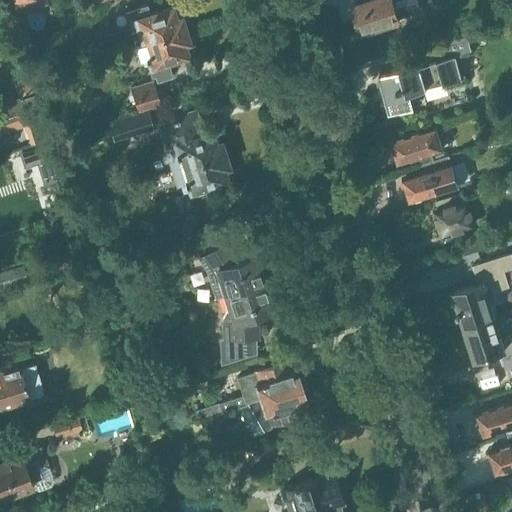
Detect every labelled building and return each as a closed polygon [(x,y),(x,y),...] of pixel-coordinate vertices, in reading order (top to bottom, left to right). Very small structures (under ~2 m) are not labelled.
[(11,0),(16,14),(48,4),(46,0),(11,0)] [(372,0),(354,5),(362,31),(401,19),(397,6),(417,0),(372,0)] [(151,13),(148,4),(125,11),(136,45),(186,28),(182,15),(177,17),(173,6),(151,13)] [(146,57),(152,76),(156,75),(157,80),(172,76),(168,61),(189,55),(185,43),(190,42),(186,28),(136,45),(140,58),(146,57)] [(412,106),(412,109),(428,105),(424,88),(463,78),(457,55),(473,50),(468,32),(421,45),(425,58),(448,52),(449,56),(379,74),(389,112),(412,106)] [(153,80),(130,87),(138,112),(138,113),(149,110),(159,106),(161,105),(153,80)] [(23,104),(0,111),(0,134),(29,125),(23,104)] [(108,121),(114,141),(155,128),(149,110),(138,113),(138,112),(108,121)] [(172,170),(175,169),(226,153),(221,138),(217,139),(214,130),(202,134),(195,113),(181,117),(180,115),(174,117),(175,119),(157,125),(165,149),(168,148),(170,153),(167,154),(172,170)] [(446,155),(437,125),(393,140),(400,162),(420,156),(423,162),(434,159),(446,155)] [(177,187),(185,184),(188,193),(189,193),(193,209),(209,203),(204,187),(230,179),(227,169),(230,168),(226,153),(175,169),(172,170),(177,187)] [(449,154),(446,155),(434,159),(423,162),(425,170),(405,176),(412,199),(458,185),(449,154)] [(469,200),(436,210),(443,234),(477,224),(469,200)] [(196,216),(177,223),(166,226),(170,238),(181,235),(200,229),(196,216)] [(167,261),(200,252),(194,233),(161,242),(167,261)] [(198,260),(207,272),(210,283),(217,281),(221,294),(222,293),(223,296),(267,282),(257,254),(239,260),(227,241),(198,260)] [(451,303),(458,310),(460,307),(465,324),(496,314),(489,293),(510,286),(505,270),(511,267),(511,252),(474,265),(479,281),(480,283),(455,291),(457,297),(451,303)] [(53,256),(33,263),(38,276),(58,270),(53,256)] [(222,297),(227,310),(222,320),(223,338),(220,338),(221,364),(257,353),(256,339),(259,338),(258,313),(275,308),(267,282),(223,296),(224,297),(222,297)] [(476,358),(501,350),(507,369),(511,367),(511,334),(504,337),(496,314),(465,324),(476,358)] [(221,410),(247,402),(307,383),(302,371),(298,372),(297,368),(293,369),(290,358),(237,376),(243,394),(197,410),(204,431),(215,427),(210,413),(221,410)] [(0,408),(30,399),(29,397),(45,393),(36,363),(21,367),(20,365),(6,370),(5,365),(0,366),(0,408)] [(307,400),(306,395),(309,395),(307,383),(247,402),(263,430),(270,426),(269,424),(307,411),(303,402),(307,400)] [(511,400),(479,411),(486,434),(506,428),(508,435),(511,434),(511,400)] [(210,413),(215,427),(226,423),(221,410),(210,413)] [(77,415),(77,414),(52,422),(57,438),(82,430),(82,428),(88,426),(84,413),(77,415)] [(511,434),(508,435),(511,443),(491,449),(498,472),(511,467),(511,434)] [(152,449),(156,470),(175,466),(170,445),(152,449)] [(0,504),(2,505),(11,502),(13,498),(12,495),(34,487),(39,489),(51,485),(54,479),(49,466),(46,465),(49,464),(42,446),(8,458),(8,457),(0,459),(0,504)] [(195,459),(200,476),(238,465),(233,449),(195,459)] [(285,500),(289,511),(297,511),(342,497),(339,487),(333,463),(309,471),(311,478),(279,488),(283,500),(285,500)] [(94,495),(75,501),(79,511),(97,506),(115,501),(112,490),(94,495)] [(346,511),(342,497),(297,511),(346,511)]
